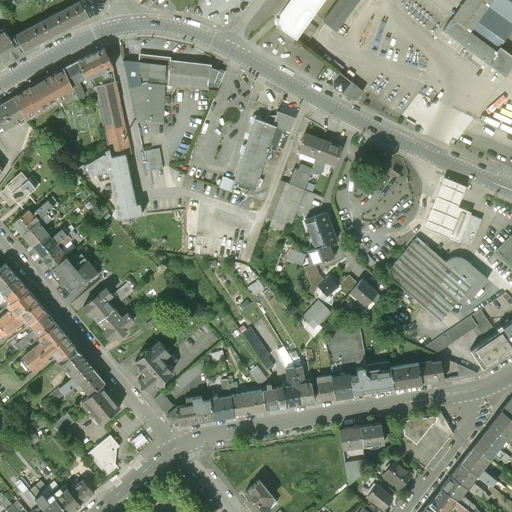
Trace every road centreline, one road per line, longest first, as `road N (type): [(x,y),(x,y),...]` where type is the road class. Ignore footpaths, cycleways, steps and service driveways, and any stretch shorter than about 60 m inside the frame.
road 1 (secondary): [(230,52),(359,123),(511,190)]
road 2 (secondary): [(471,393),(180,447)]
road 3 (residential): [(180,447),(0,228)]
road 4 (residential): [(407,511),(471,428),(471,393)]
road 5 (secondary): [(0,82),(77,39),(126,24)]
